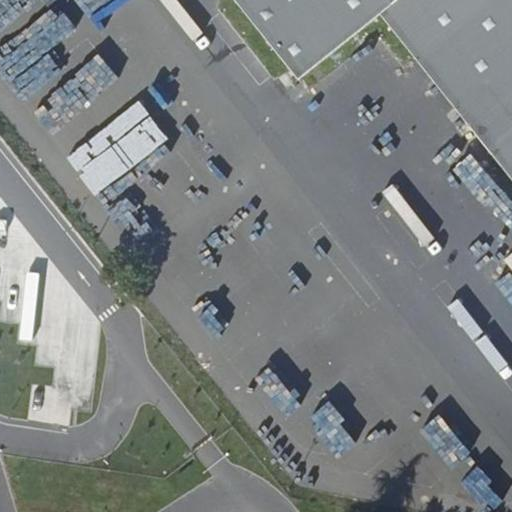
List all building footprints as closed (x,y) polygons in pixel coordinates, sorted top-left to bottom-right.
[(511,0),(236,0),(248,15),(300,79),(380,16),(417,60),(432,80),(511,179),(511,0)] [(90,38),(19,93),(50,133),(121,79),(90,38)] [(223,116),(194,147),(229,180),(258,149),(223,116)] [(489,181),(470,150),(448,163),(467,194),(489,181)] [(274,247),(311,214),(277,175),(240,208),(274,247)] [(235,276),(261,256),(230,216),(204,236),(235,276)] [(141,277),(164,304),(180,291),(158,263),(141,277)] [(227,364),(301,305),(269,266),(195,326),(227,364)] [(362,357),(405,326),(378,288),(335,319),(362,357)] [(182,339),(196,331),(181,304),(167,312),(182,339)] [(325,329),(305,340),(326,377),(346,365),(325,329)] [(416,331),(370,358),(403,413),(449,386),(416,331)] [(325,470),(392,420),(361,380),(294,430),(325,470)] [(511,459),(468,400),(424,432),(480,509),(511,486),(511,459)] [(403,503),(437,477),(412,443),(378,469),(403,503)]
